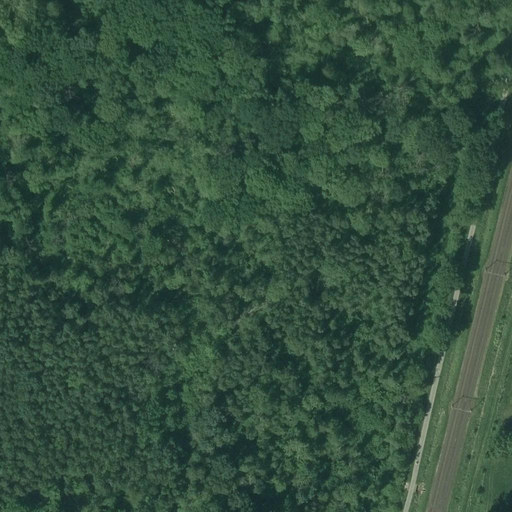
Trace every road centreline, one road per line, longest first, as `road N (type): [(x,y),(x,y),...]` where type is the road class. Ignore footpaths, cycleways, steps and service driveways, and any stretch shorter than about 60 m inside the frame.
road 1 (unclassified): [(405,511),(511,66)]
road 2 (track): [(458,511),(511,331)]
